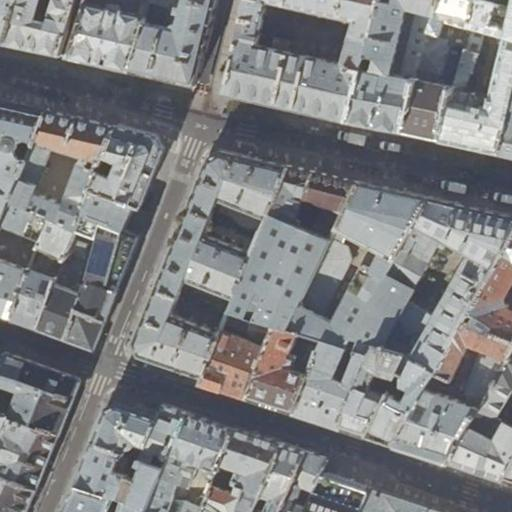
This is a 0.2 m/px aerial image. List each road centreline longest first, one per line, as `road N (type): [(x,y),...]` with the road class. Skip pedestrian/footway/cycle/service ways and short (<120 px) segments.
road 1 (residential): [(105,368),(511,504)]
road 2 (residential): [(511,186),(200,121)]
road 3 (residential): [(200,121),(105,368)]
road 4 (residential): [(200,121),(0,64)]
road 5 (residential): [(47,511),(105,368)]
